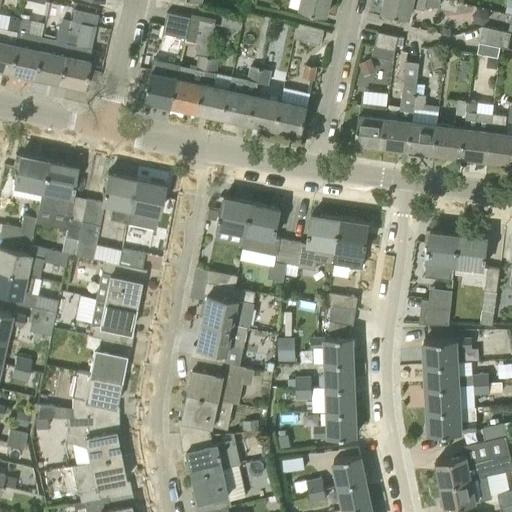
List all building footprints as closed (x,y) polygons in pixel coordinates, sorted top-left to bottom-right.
[(0,0),(0,68),(8,70),(19,18),(16,17),(16,18),(8,16),(8,17),(0,14),(0,0)] [(326,15),(329,0),(299,0),(298,9),(326,15)] [(439,7),(440,0),(384,0),(382,11),(410,17),(413,5),(425,8),(426,4),(439,7)] [(63,52),(57,81),(82,86),(88,57),(90,47),(87,46),(92,25),(95,26),(97,14),(73,9),(71,20),(70,20),(68,26),(65,43),(63,52)] [(186,38),(190,17),(167,12),(162,33),(186,38)] [(240,30),(243,18),(224,13),(221,25),(240,30)] [(197,111),(209,56),(216,23),(190,17),(186,38),(185,44),(195,46),(199,54),(197,64),(193,64),(192,67),(180,64),(171,105),(197,111)] [(32,75),(41,36),(40,36),(43,24),(29,21),(19,18),(8,70),(32,75)] [(320,44),(323,29),(297,23),(294,38),(320,44)] [(65,43),(68,26),(58,24),(55,39),(54,40),(65,43)] [(480,40),(500,45),(508,47),(511,31),(483,25),(480,40)] [(394,59),(399,35),(377,30),(372,54),(394,59)] [(57,81),(63,52),(65,43),(54,40),(55,39),(41,36),(32,75),(57,81)] [(498,56),(500,45),(480,40),(477,52),(498,56)] [(432,68),(443,66),(439,45),(428,47),(432,68)] [(472,68),(474,52),(459,51),(457,67),(472,68)] [(223,116),(229,86),(214,83),(219,58),(209,56),(197,111),(223,116)] [(358,62),(364,75),(376,70),(370,56),(358,62)] [(496,67),(498,57),(488,56),(487,61),(487,62),(490,66),(491,66),(496,67)] [(171,105),(180,64),(153,58),(145,100),(171,105)] [(408,148),(411,119),(413,108),(414,93),(416,82),(418,61),(405,60),(398,117),(386,115),(382,145),(408,148)] [(313,79),(316,66),(306,63),(303,77),(313,79)] [(256,92),(258,82),(261,68),(250,65),(248,78),(232,75),(229,86),(223,116),(249,122),(256,92)] [(86,67),(84,77),(97,80),(99,69),(86,67)] [(261,68),(258,82),(268,85),(271,70),(261,68)] [(414,93),(423,94),(424,83),(416,82),(414,93)] [(275,127),(281,97),(256,92),(249,122),(275,127)] [(414,93),(413,108),(423,109),(423,104),(424,94),(423,94),(414,93)] [(281,97),(275,127),(302,133),(309,102),(281,97)] [(466,114),(467,99),(457,98),(456,113),(466,114)] [(478,100),(467,99),(466,114),(465,125),(460,154),(488,158),(493,113),(477,111),(478,100)] [(382,145),(386,115),(387,104),(360,101),(355,141),(382,145)] [(433,151),(437,122),(438,105),(423,104),(423,109),(413,108),(411,119),(408,148),(433,151)] [(493,113),(488,158),(511,160),(511,130),(503,130),(505,114),(493,113)] [(437,122),(433,151),(460,154),(465,125),(437,122)] [(38,200),(40,188),(46,160),(19,154),(13,183),(10,194),(38,200)] [(37,206),(65,212),(69,194),(75,166),(46,160),(40,188),(38,200),(37,206)] [(125,222),(134,178),(106,173),(101,201),(86,198),(74,254),(92,257),(103,201),(112,203),(108,219),(125,222)] [(134,178),(125,222),(153,228),(162,184),(134,178)] [(74,254),(86,198),(73,195),(70,213),(62,251),(74,254)] [(223,197),(218,226),(245,231),(251,202),(223,197)] [(285,271),(291,240),(274,237),(280,208),(251,202),(245,231),(243,243),(242,248),(277,255),(275,262),(277,262),(275,273),(284,274),(285,271)] [(219,209),(210,207),(208,217),(217,219),(219,209)] [(0,239),(29,245),(35,215),(26,213),(23,227),(9,225),(9,228),(0,226),(0,228),(0,239)] [(334,259),(340,218),(312,214),(307,241),(302,241),(302,242),(291,240),(285,271),(299,274),(301,266),(298,266),(300,253),(334,259)] [(340,218),(334,259),(333,263),(361,268),(364,254),(363,255),(368,223),(340,218)] [(458,233),(431,230),(425,276),(453,279),(455,263),(458,233)] [(458,233),(455,263),(483,267),(487,237),(458,233)] [(120,252),(120,248),(95,243),(92,257),(103,260),(117,263),(120,252)] [(0,268),(33,276),(37,257),(41,257),(40,261),(64,266),(67,253),(35,247),(33,256),(30,255),(30,253),(0,246),(0,268)] [(117,263),(145,269),(148,257),(120,252),(117,263)] [(145,269),(117,263),(103,260),(101,271),(108,273),(103,299),(134,306),(139,278),(143,279),(145,269)] [(493,324),(495,312),(500,269),(487,267),(480,322),(493,324)] [(29,293),(33,276),(0,268),(0,291),(18,295),(17,304),(30,306),(54,311),(57,299),(29,293)] [(206,281),(237,287),(239,276),(208,269),(206,281)] [(255,291),(237,287),(206,281),(204,292),(207,293),(202,319),(247,329),(249,329),(254,303),(253,303),(255,291)] [(446,323),(450,290),(428,288),(427,299),(419,298),(416,322),(446,323)] [(327,305),(332,305),(356,309),(357,296),(329,292),(327,305)] [(129,331),(134,306),(103,299),(97,324),(90,323),(87,334),(100,337),(130,343),(133,332),(129,331)] [(353,325),(356,309),(332,305),(330,321),(353,325)] [(52,325),(54,311),(30,306),(27,319),(32,320),(31,328),(48,332),(50,332),(52,325)] [(0,337),(4,338),(8,324),(21,327),(24,315),(0,310),(0,337)] [(240,365),(247,329),(202,319),(197,345),(194,344),(191,356),(240,365)] [(276,337),(277,360),(295,359),(294,336),(276,337)] [(325,362),(353,361),(352,336),(310,337),(310,349),(324,348),(325,362)] [(130,343),(100,337),(98,347),(93,346),(87,372),(119,379),(124,354),(128,355),(130,343)] [(425,364),(458,362),(457,349),(472,348),(471,337),(424,340),(425,364)] [(13,366),(28,369),(31,359),(15,356),(13,366)] [(246,366),(240,365),(191,356),(189,367),(192,368),(187,391),(219,399),(239,403),(243,382),(246,368),(246,366)] [(326,387),(354,385),(353,361),(325,362),(326,387)] [(461,385),(474,384),(490,383),(489,372),(458,374),(458,362),(425,364),(427,387),(461,385)] [(26,381),(28,369),(13,366),(11,377),(26,381)] [(71,397),(71,406),(71,417),(118,417),(118,405),(114,405),(119,379),(87,372),(75,370),(70,396),(71,397)] [(296,387),(311,387),(311,376),(295,376),(296,387)] [(490,383),(474,384),(475,395),(491,394),(490,383)] [(327,411),(355,410),(354,385),(326,387),(327,411)] [(462,407),(461,385),(427,387),(428,409),(462,407)] [(311,387),(296,387),(296,399),(312,398),(311,387)] [(214,426),(219,399),(187,391),(182,417),(178,418),(180,434),(211,433),(209,425),(214,426)] [(36,415),(53,416),(55,404),(38,402),(36,415)] [(462,407),(428,409),(429,433),(477,430),(476,418),(463,419),(462,407)] [(27,425),(30,413),(16,410),(13,422),(27,425)] [(355,410),(327,411),(328,425),(313,426),(314,437),(356,435),(355,410)] [(118,429),(118,417),(71,417),(66,416),(68,426),(65,439),(84,446),(88,462),(119,455),(114,430),(118,429)] [(34,417),(34,426),(46,426),(46,417),(34,417)] [(243,420),(244,430),(258,429),(257,418),(243,420)] [(511,420),(482,428),(485,440),(511,433),(511,420)] [(23,448),(27,432),(8,428),(5,445),(23,448)] [(192,474),(224,467),(241,463),(235,438),(218,442),(218,441),(213,442),(211,433),(180,434),(183,450),(187,449),(192,474)] [(289,433),(278,435),(280,447),(291,445),(289,433)] [(440,485),(487,474),(511,468),(511,466),(509,453),(469,462),(467,455),(435,462),(440,485)] [(283,470),(304,466),(302,454),(281,458),(283,470)] [(338,485),(365,479),(360,454),(333,460),(338,485)] [(85,499),(131,490),(129,479),(124,480),(119,455),(88,462),(70,465),(76,491),(77,491),(79,501),(85,499)] [(196,511),(199,511),(228,506),(231,505),(232,505),(224,467),(192,474),(198,500),(194,501),(196,511)] [(487,474),(440,485),(445,507),(492,496),(487,474)] [(309,492),(324,488),(321,477),(306,481),(308,490),(309,492)] [(343,508),(370,503),(365,479),(338,485),(343,508)] [(308,490),(306,481),(294,483),(297,493),(308,490)] [(324,488),(309,492),(311,502),(326,499),(324,488)] [(511,488),(497,492),(500,505),(511,502),(511,488)] [(130,511),(129,503),(133,502),(131,490),(85,499),(87,511),(130,511)] [(511,511),(511,502),(500,505),(501,511),(511,511)] [(372,511),(370,503),(343,508),(344,511),(372,511)]
